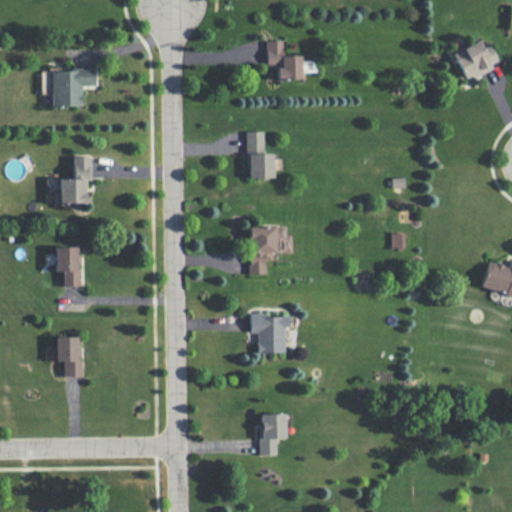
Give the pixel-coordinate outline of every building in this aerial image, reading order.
[(264,40),(281,40),(280,55),(298,55),(298,60),(311,60),(311,61),(314,61),(314,71),(299,72),(299,78),(275,78),(275,66),(272,66),(272,63),(264,64),(264,40)] [(488,44),(481,48),(477,40),(451,53),(464,79),(498,63),(488,44)] [(54,67),(47,67),(47,70),(38,70),(39,94),(49,94),(49,106),(80,106),(79,85),(93,85),(92,67),(69,68),(69,70),(54,70),(54,67)] [(270,152),(261,152),(261,130),(244,131),(245,178),(270,178),(270,152)] [(53,202),(83,202),(83,179),(88,179),(88,156),(71,156),(71,178),(57,178),(57,193),(52,193),(53,202)] [(246,226),(247,274),(263,273),(263,257),(276,256),(275,226),(246,226)] [(388,232),(388,248),(402,248),(403,233),(388,232)] [(75,246),(53,246),(53,271),(61,271),(61,286),(76,286),(75,246)] [(485,260),(478,286),(511,295),(511,259),(508,259),(506,266),(485,260)] [(255,353),(282,352),(281,327),(286,326),(286,314),(247,314),(248,332),(254,332),(255,353)] [(74,336),(53,336),(53,361),(61,361),(61,376),(80,376),(80,360),(75,360),(74,336)] [(258,455),(274,455),(274,438),(283,438),(282,413),(257,413),(258,455)]
